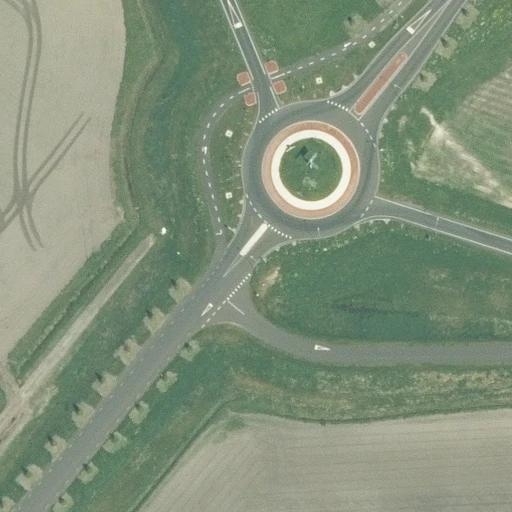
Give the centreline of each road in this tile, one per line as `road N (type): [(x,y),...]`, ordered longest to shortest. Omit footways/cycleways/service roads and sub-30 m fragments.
road 1 (unclassified): [(511,357),(307,354),(212,291)]
road 2 (tertiary): [(30,511),(212,291)]
road 3 (trunk): [(354,207),(390,209),(511,250)]
road 4 (secondary): [(359,140),(413,66),(441,9)]
road 5 (secondary): [(441,9),(331,116)]
road 6 (trunk): [(227,0),(269,127)]
